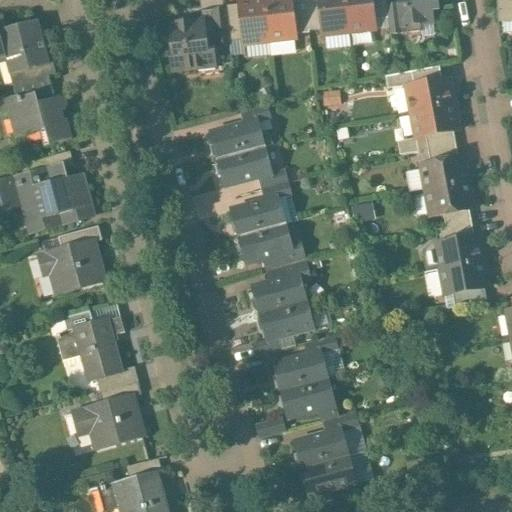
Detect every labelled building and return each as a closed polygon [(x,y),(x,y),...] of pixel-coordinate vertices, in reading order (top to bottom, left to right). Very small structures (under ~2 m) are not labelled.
[(264,0),(262,0),(238,3),(239,7),(243,42),(243,47),(269,44),(264,0)] [(291,0),(264,0),(269,44),(296,41),(295,36),(291,1),(291,0)] [(305,0),(298,0),(291,1),(295,36),(309,35),(309,33),(305,1),(305,0)] [(318,0),(313,0),(305,1),(309,33),(322,31),(318,0)] [(344,0),(318,0),(322,31),(323,38),(349,35),(344,0)] [(344,0),(349,35),(375,32),(374,21),(371,0),(344,0)] [(385,0),(371,0),(374,21),(388,20),(386,6),(385,0)] [(397,0),(398,5),(402,35),(421,33),(421,25),(432,24),(431,11),(437,10),(436,0),(397,0)] [(511,0),(496,0),(498,24),(511,23),(511,0)] [(398,5),(386,6),(388,20),(389,37),(402,35),(398,5)] [(239,7),(225,8),(226,11),(229,44),(243,42),(239,7)] [(226,11),(201,13),(202,23),(203,22),(205,40),(211,39),(212,48),(230,46),(229,44),(226,11)] [(202,23),(180,25),(180,23),(169,24),(172,49),(170,49),(173,73),(215,68),(212,48),(211,39),(205,40),(203,22),(202,23)] [(36,26),(2,35),(0,29),(0,59),(7,58),(10,72),(21,69),(21,68),(45,61),(36,26)] [(45,61),(21,68),(21,69),(25,83),(48,77),(55,75),(50,59),(45,61)] [(439,69),(412,74),(414,87),(441,82),(439,69)] [(25,83),(12,87),(15,99),(1,103),(5,119),(9,118),(15,140),(40,134),(44,149),(72,142),(65,121),(64,122),(61,113),(64,113),(66,108),(65,101),(60,99),(54,100),(48,77),(25,83)] [(414,87),(406,89),(410,115),(452,107),(450,96),(452,95),(449,81),(441,82),(414,87)] [(268,107),(241,114),(244,126),(256,123),(257,125),(271,121),(268,107)] [(452,107),(410,115),(415,141),(426,139),(453,134),(459,132),(456,118),(454,118),(452,107)] [(244,126),(211,135),(218,162),(263,150),(273,147),(270,137),(264,134),(259,135),(257,125),(256,123),(244,126)] [(453,134),(426,139),(428,152),(456,147),(453,134)] [(456,147),(428,152),(431,165),(458,160),(456,147)] [(263,150),(218,162),(225,189),(259,180),(271,177),(270,174),(263,150)] [(69,154),(20,167),(23,179),(50,171),(51,173),(73,167),(69,154)] [(431,165),(420,168),(425,193),(467,186),(465,174),(467,174),(464,159),(458,160),(431,165)] [(288,184),(285,170),(270,174),(271,177),(259,180),(262,191),(288,184)] [(23,179),(0,185),(0,209),(27,202),(32,218),(26,220),(30,235),(83,220),(81,210),(89,208),(82,180),(64,184),(66,190),(56,193),(51,173),(50,171),(23,179)] [(288,184),(262,191),(265,203),(277,200),(278,202),(292,198),(288,184)] [(467,186),(425,193),(430,219),(443,217),(469,212),(474,211),(471,196),(469,197),(467,186)] [(265,203),(232,212),(239,239),(284,227),(278,202),(277,200),(265,203)] [(374,204),(353,206),(354,224),(376,222),(374,204)] [(469,212),(443,217),(446,230),(471,225),(469,212)] [(446,230),(436,232),(439,245),(474,239),(471,225),(446,230)] [(284,227),(239,239),(247,266),(264,261),(267,271),(303,261),(298,242),(289,245),(284,227)] [(97,229),(59,239),(62,251),(38,257),(44,278),(53,276),(59,297),(103,285),(98,266),(95,266),(90,246),(101,243),(97,229)] [(437,246),(435,246),(440,272),(481,264),(479,253),(481,253),(479,238),(474,239),(439,245),(437,246)] [(432,245),(429,247),(427,249),(425,252),(424,255),(423,259),(426,274),(424,274),(424,275),(440,272),(435,246),(437,246),(437,244),(432,245)] [(481,264),(440,272),(444,298),(453,296),(484,291),(488,290),(485,275),(483,275),(481,264)] [(304,265),(268,275),(271,285),(253,289),(260,316),(305,304),(300,286),(310,284),(304,265)] [(484,291),(453,296),(455,310),(487,304),(484,291)] [(305,304),(260,316),(267,342),(267,343),(276,341),(313,331),(309,319),(314,317),(317,312),(315,302),(305,304)] [(120,320),(56,338),(63,363),(82,358),(89,383),(121,374),(111,338),(124,335),(120,320)] [(334,338),(303,346),(307,358),(319,354),(320,356),(338,351),(334,338)] [(267,342),(252,346),(255,359),(279,352),(276,341),(267,343),(267,342)] [(307,358),(274,366),(281,394),(326,381),(320,356),(319,354),(307,358)] [(326,381),(281,394),(289,420),(334,408),(326,381)] [(138,383),(99,394),(102,406),(71,414),(77,435),(90,431),(96,452),(142,439),(137,420),(135,420),(130,401),(142,397),(138,383)] [(356,415),(323,424),(326,435),(340,432),(340,433),(359,428),(356,415)] [(326,435),(295,444),(302,471),(347,459),(340,433),(340,432),(326,435)] [(88,436),(75,439),(79,455),(92,452),(88,436)] [(467,469),(464,454),(445,458),(448,473),(467,469)] [(347,459),(302,471),(309,498),(355,486),(347,459)] [(158,460),(126,469),(130,482),(100,490),(103,498),(105,500),(107,502),(110,504),(113,505),(117,505),(120,505),(121,511),(167,511),(158,476),(162,475),(158,460)] [(321,499),(294,506),(295,511),(323,511),(324,511),(321,499)]
